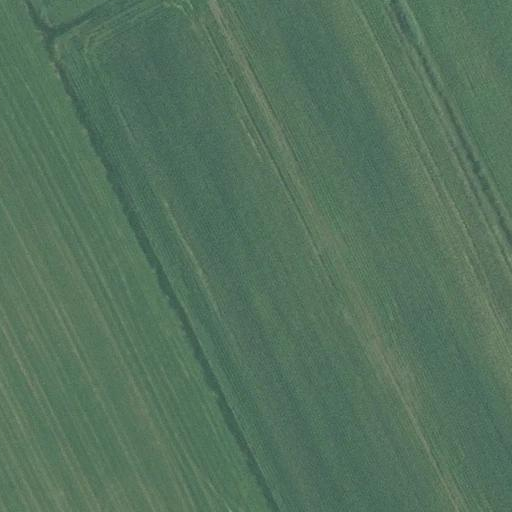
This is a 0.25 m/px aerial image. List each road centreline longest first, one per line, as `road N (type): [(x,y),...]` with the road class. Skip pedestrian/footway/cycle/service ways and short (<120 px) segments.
road 1 (residential): [(511,213),(341,299),(236,73)]
road 2 (residential): [(236,73),(371,9)]
